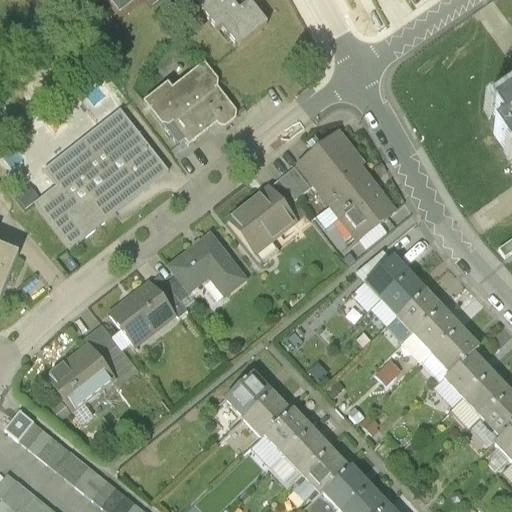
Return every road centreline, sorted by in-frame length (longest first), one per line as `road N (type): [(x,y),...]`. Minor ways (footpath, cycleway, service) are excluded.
road 1 (residential): [(0,362),(357,74)]
road 2 (residential): [(511,307),(461,254),(357,74)]
road 3 (residential): [(466,0),(357,74)]
